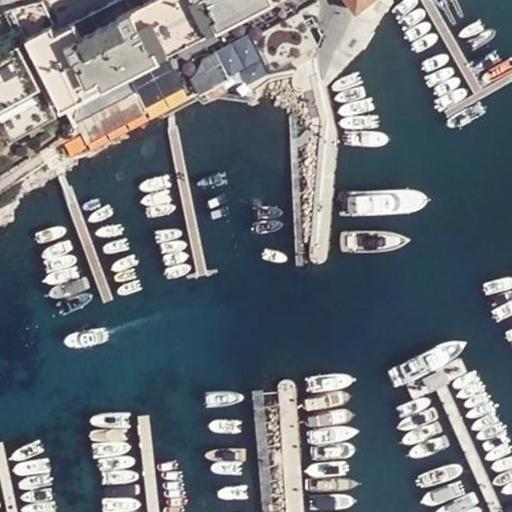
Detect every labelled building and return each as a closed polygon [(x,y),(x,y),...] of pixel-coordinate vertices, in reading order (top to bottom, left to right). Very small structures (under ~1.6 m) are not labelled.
[(28,37),(63,98),(64,101),(66,105),(126,73),(124,69),(255,0),(113,0),(56,30),(52,22),(54,21),(48,11),(43,0),(12,8),(28,37)] [(348,0),(357,10),(369,0),(348,0)] [(253,36),(269,67),(303,49),(317,42),(300,11),(253,36)] [(53,104),(63,98),(28,37),(19,42),(0,52),(0,104),(41,82),(53,104)] [(126,73),(66,105),(75,120),(76,123),(136,91),(141,89),(136,80),(131,82),(126,73)] [(210,98),(227,88),(222,80),(205,89),(210,98)] [(0,120),(5,130),(53,104),(41,82),(0,104),(0,120)] [(146,109),(136,91),(76,123),(80,130),(86,140),(146,109)] [(438,374),(421,382),(424,388),(441,379),(438,374)]
